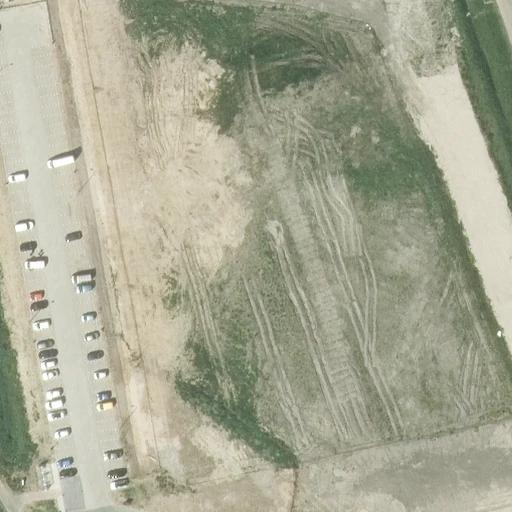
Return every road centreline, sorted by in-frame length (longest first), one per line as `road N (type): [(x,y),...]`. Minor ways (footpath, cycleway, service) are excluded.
road 1 (unclassified): [(76,0),(171,511)]
road 2 (unclassified): [(416,0),(511,279)]
